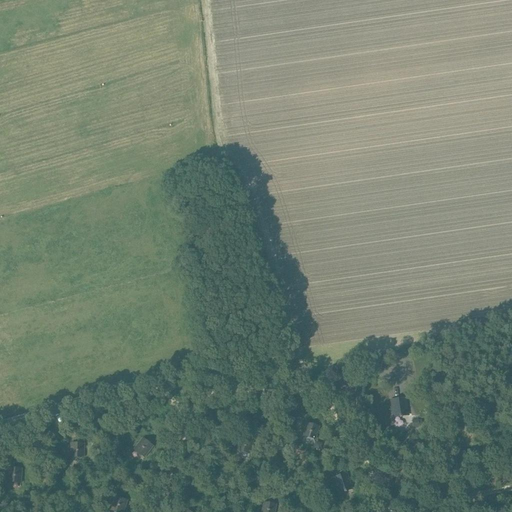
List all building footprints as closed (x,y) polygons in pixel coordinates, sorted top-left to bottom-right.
[(408,414),(405,398),(391,400),(393,417),(408,414)] [(319,427),(307,423),(303,436),(315,439),(319,427)] [(153,447),(142,438),(134,449),(145,457),(153,447)] [(253,441),(241,438),(237,451),(250,454),(253,441)] [(84,444),(71,443),(70,457),(84,457),(84,444)] [(22,469),(9,468),(8,482),(21,483),(22,469)] [(346,473),(333,477),(338,493),(344,491),(345,492),(346,492),(346,490),(352,488),(346,473)] [(124,511),(128,501),(114,497),(110,510),(117,511),(124,511)] [(275,511),(277,504),(263,502),(261,511),(275,511)]
